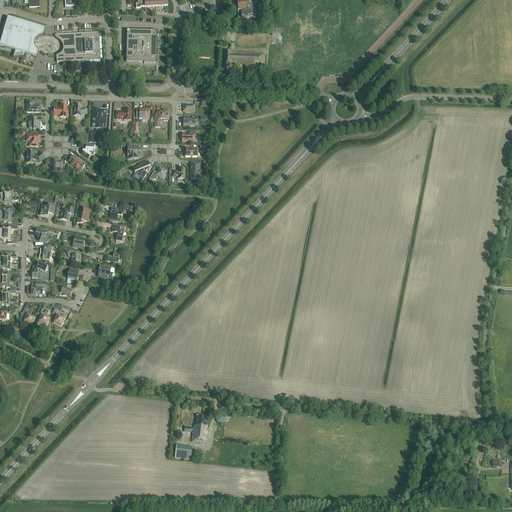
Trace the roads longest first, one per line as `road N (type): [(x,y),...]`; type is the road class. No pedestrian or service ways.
road 1 (unclassified): [(116,389),(487,425),(485,327),(511,185)]
road 2 (secondary): [(0,481),(336,119)]
road 3 (residential): [(23,249),(22,296),(75,305),(96,233)]
road 4 (unclassified): [(358,114),(379,118),(413,96),(511,99)]
road 5 (tertiary): [(318,93),(173,83)]
road 6 (unclassified): [(318,93),(325,80),(348,77),(418,0)]
road 7 (secondary): [(356,100),(446,0)]
